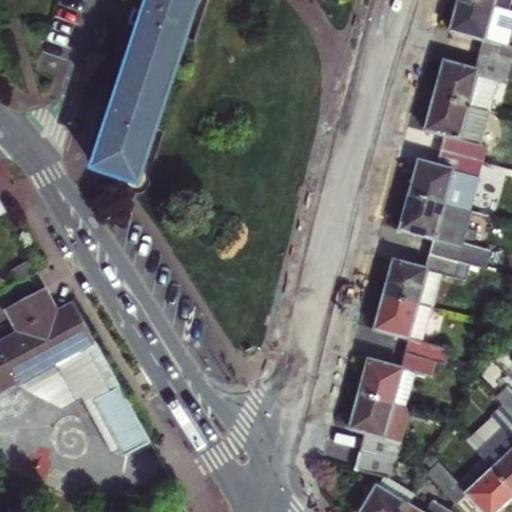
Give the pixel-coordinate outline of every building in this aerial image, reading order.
[(142,187),(203,0),(156,0),(150,18),(146,34),(119,114),(113,130),(99,172),(142,187)] [(470,35),(489,39),(486,52),(511,59),(511,7),(505,6),(484,0),(469,0),(461,32),(470,35)] [(136,31),(146,34),(150,18),(141,15),(139,22),(136,31)] [(446,94),(479,102),(498,107),(507,75),(511,76),(511,59),(486,52),(482,68),(464,64),(454,61),(446,94)] [(454,134),(451,148),(480,157),(484,142),(475,140),(478,126),(473,125),(479,102),(446,94),(436,129),(443,131),(454,134)] [(107,118),(104,127),(113,130),(119,114),(109,110),(107,118)] [(420,190),(456,200),(465,166),(477,169),(480,157),(451,148),(447,162),(435,159),(429,157),(420,190)] [(468,203),(477,169),(465,166),(456,200),(468,203)] [(419,228),(440,233),(436,247),(478,259),(481,244),(459,238),(447,235),(456,200),(420,190),(411,226),(419,228)] [(3,203),(0,197),(0,215),(7,211),(7,210),(11,208),(7,201),(3,203)] [(459,238),(468,203),(456,200),(447,235),(459,238)] [(403,256),(394,289),(428,298),(442,301),(451,268),(474,274),(478,259),(436,247),(432,263),(410,258),(403,256)] [(30,256),(13,266),(19,278),(37,269),(30,256)] [(0,511),(0,391),(87,344),(99,338),(77,297),(62,306),(49,284),(45,286),(9,306),(21,329),(0,340),(0,511)] [(420,330),(428,298),(394,289),(385,321),(394,323),(420,330)] [(442,354),(446,337),(420,330),(416,347),(442,354)] [(99,338),(87,344),(111,389),(122,383),(99,338)] [(425,364),(440,367),(442,354),(416,347),(413,361),(414,361),(425,364)] [(388,354),(378,352),(368,388),(405,398),(414,361),(413,361),(388,354)] [(425,364),(414,361),(405,398),(416,401),(425,364)] [(97,396),(127,451),(151,437),(122,383),(111,389),(97,396)] [(394,437),(405,398),(368,388),(356,433),(364,435),(371,436),(368,447),(401,456),(406,440),(394,437)] [(405,398),(394,437),(406,440),(416,401),(405,398)] [(511,404),(509,401),(498,412),(499,412),(509,424),(511,426),(511,404)] [(491,441),(509,424),(499,412),(480,429),(491,441)] [(511,426),(509,424),(491,441),(484,447),(498,463),(511,477),(511,426)] [(397,471),(401,456),(368,447),(365,463),(397,471)] [(511,497),(511,477),(498,463),(471,486),(443,456),(432,466),(461,497),(472,487),(495,511),(496,511),(510,500),(511,497)] [(380,488),(367,510),(370,511),(408,511),(416,499),(384,481),(380,488)] [(408,511),(458,511),(462,506),(437,492),(428,506),(416,499),(408,511)]
